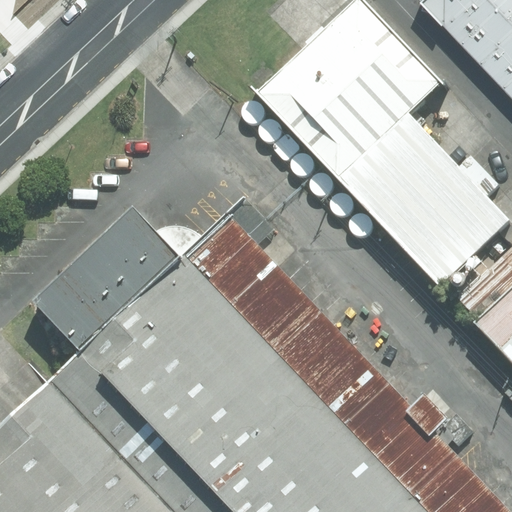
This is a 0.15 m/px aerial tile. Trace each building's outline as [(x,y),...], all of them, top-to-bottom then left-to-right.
[(511,0),(432,0),(425,6),(511,101),(511,0)] [(445,103),(363,12),(265,101),(443,297),(511,234),(511,224),(421,125),(445,103)] [(331,184),(252,98),(234,115),(354,247),(372,230),(331,184)] [(87,359),(48,396),(77,426),(160,511),(415,511),(129,217),(36,306),(87,359)] [(511,302),(480,331),(511,365),(511,302)] [(0,499),(0,511),(160,511),(77,426),(6,494),(0,499)]
